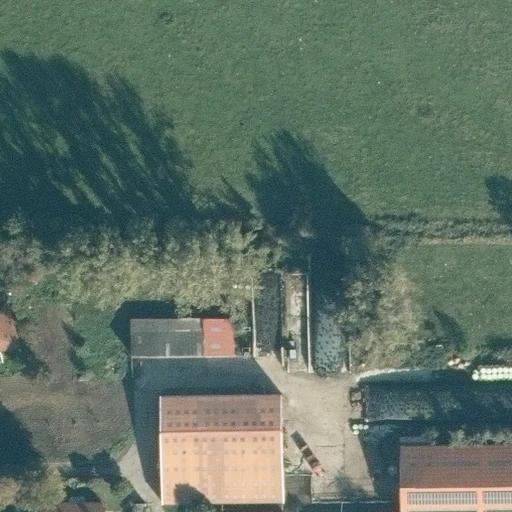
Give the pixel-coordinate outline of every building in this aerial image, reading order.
[(349,367),(344,278),(307,280),(313,370),(349,367)] [(9,292),(0,294),(0,350),(22,345),(9,292)] [(237,316),(131,318),(132,356),(237,354),(237,316)] [(284,387),(158,388),(159,499),(284,499),(284,387)] [(511,511),(511,440),(397,445),(399,511),(511,511)] [(106,511),(106,498),(38,501),(37,511),(106,511)] [(149,511),(148,501),(133,502),(133,511),(149,511)]
